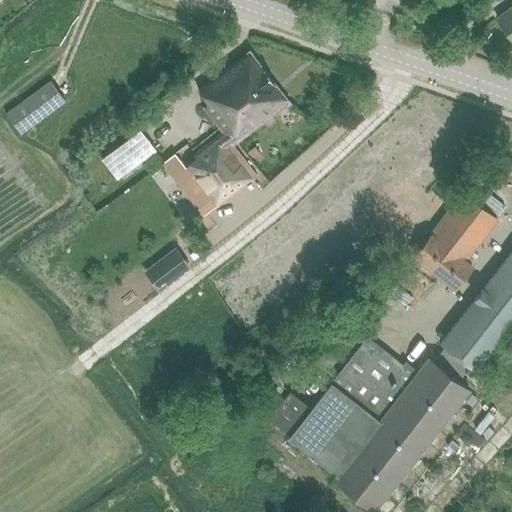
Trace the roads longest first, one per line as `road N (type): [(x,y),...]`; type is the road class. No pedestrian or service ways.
road 1 (track): [(0,321),(62,354),(299,180),(381,97),(398,53)]
road 2 (tertiary): [(511,91),(239,0)]
